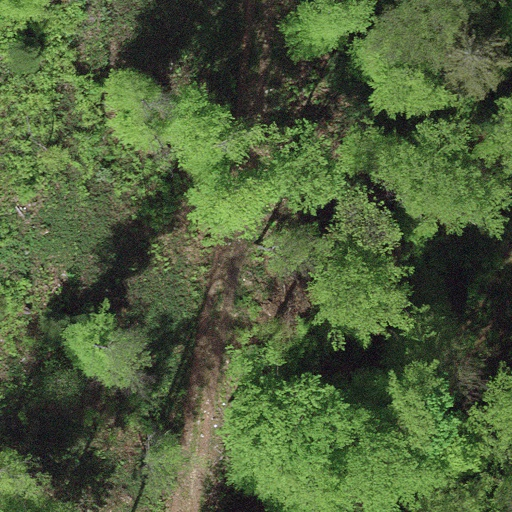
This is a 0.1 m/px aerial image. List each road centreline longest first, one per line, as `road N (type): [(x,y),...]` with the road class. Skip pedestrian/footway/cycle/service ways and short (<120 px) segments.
road 1 (track): [(187,511),(268,0)]
road 2 (track): [(368,511),(511,265)]
